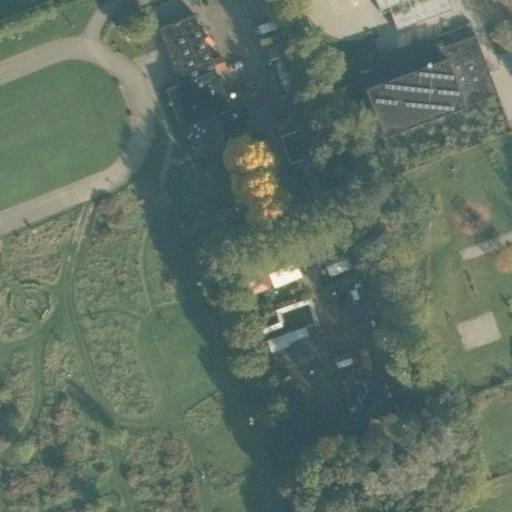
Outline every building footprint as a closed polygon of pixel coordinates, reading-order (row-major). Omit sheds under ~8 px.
[(375,0),(380,11),(389,8),(397,30),(453,9),(449,0),(375,0)] [(218,113),(226,135),(239,131),(195,14),(159,27),(180,83),(167,88),(181,126),(218,113)] [(295,21),(285,25),(289,37),(299,33),(312,28),(307,17),(295,21)] [(133,28),(122,23),(118,31),(129,36),(133,28)] [(145,54),(157,49),(151,34),(139,39),(145,54)] [(366,88),(384,136),(465,105),(497,93),(475,34),(444,46),(442,41),(387,62),(393,78),(366,88)] [(346,109),(341,97),(331,101),(335,113),(346,109)] [(470,120),(488,178),(425,198),(435,230),(464,220),(472,245),(511,232),(511,131),(510,132),(503,110),(470,120)] [(306,127),(280,136),(290,164),(315,155),(306,127)] [(345,250),(323,260),(330,277),(352,268),(345,250)] [(266,264),(275,287),(301,276),(292,254),(266,264)] [(312,336),(290,343),(296,362),(318,355),(312,336)]
